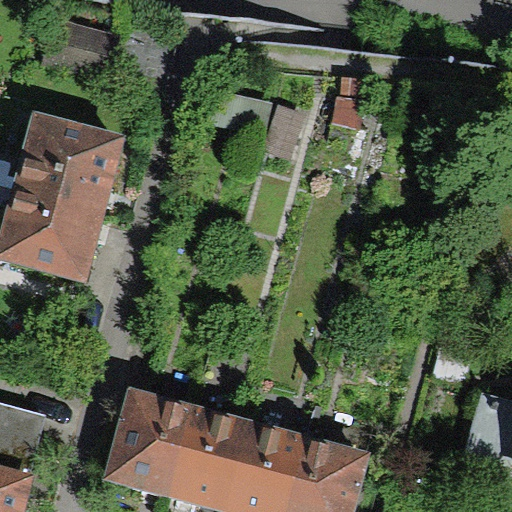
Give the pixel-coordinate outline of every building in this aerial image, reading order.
[(22,117),(3,193),(93,216),(112,140),(22,117)] [(3,193),(0,204),(0,272),(73,291),(93,216),(3,193)] [(192,404),(132,387),(105,485),(166,501),(192,404)] [(227,511),(253,420),(192,404),(166,501),(205,511),(227,511)] [(292,511),(313,436),(253,420),(227,511),(292,511)] [(357,511),(374,452),(313,436),(292,511),(357,511)] [(0,486),(0,511),(22,511),(28,494),(0,486)]
